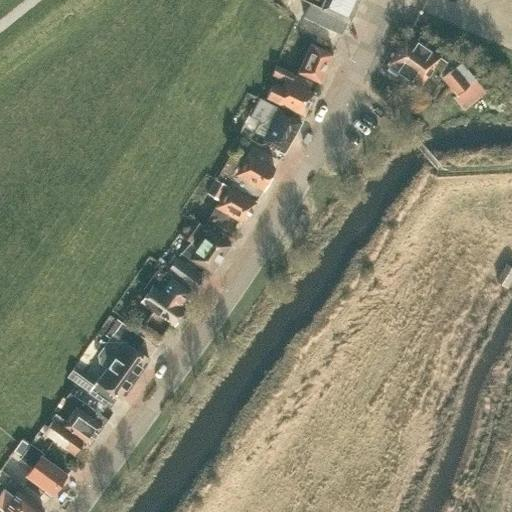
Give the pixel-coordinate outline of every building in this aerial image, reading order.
[(303,0),(310,3),(303,17),(340,34),(347,20),(356,0),(303,0)] [(307,34),(294,28),(284,50),(297,56),(307,34)] [(387,65),(419,87),(428,75),(435,79),(446,62),(407,35),(387,64),(388,64),(387,65)] [(332,54),(310,44),(297,72),(319,82),(332,54)] [(442,78),(456,95),(468,84),(474,79),(460,62),(454,67),(442,78)] [(268,99),(274,101),(303,115),(314,93),(290,82),(294,74),(275,65),(271,74),(284,80),(278,92),(272,89),(268,99)] [(261,128),(268,131),(263,141),(283,152),(301,121),(280,110),(260,99),(251,116),(264,122),(261,128)] [(244,159),(232,152),(218,176),(230,183),(230,184),(256,199),(262,190),(274,168),(247,153),(244,159)] [(227,186),(215,179),(214,178),(211,182),(213,183),(207,193),(211,195),(210,195),(219,200),(208,219),(230,232),(238,219),(243,223),(255,201),(227,185),(227,186)] [(209,230),(193,219),(181,235),(191,242),(182,254),(189,259),(209,273),(230,244),(209,230)] [(180,306),(190,292),(188,291),(200,275),(176,257),(163,275),(156,270),(143,289),(147,292),(141,301),(153,310),(141,327),(157,338),(156,338),(161,341),(184,309),(180,306)] [(508,287),(511,279),(511,266),(507,264),(497,280),(508,287)] [(136,350),(144,339),(135,332),(121,322),(117,320),(95,351),(99,354),(134,378),(148,359),(136,350)] [(102,373),(96,381),(88,393),(109,408),(118,396),(120,398),(134,378),(99,354),(97,356),(99,363),(105,368),(102,373)] [(74,385),(64,399),(76,407),(66,421),(55,413),(51,419),(53,419),(43,433),(73,453),(82,440),(88,444),(111,411),(74,385)] [(22,456),(30,445),(22,440),(14,450),(22,456)] [(32,467),(26,476),(52,495),(66,474),(41,456),(43,453),(30,444),(30,445),(20,459),(32,467)] [(13,496),(4,489),(0,494),(0,508),(5,511),(39,511),(42,508),(17,490),(13,496)]
